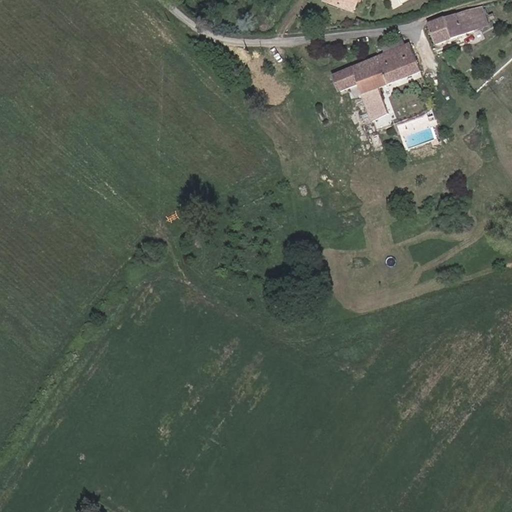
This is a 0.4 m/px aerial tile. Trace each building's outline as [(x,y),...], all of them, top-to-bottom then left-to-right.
[(327,0),(327,2),(354,12),(358,3),(360,3),(361,0),(327,0)] [(432,23),(439,44),(477,32),(474,23),(489,18),(484,6),(432,23)] [(492,27),(489,18),(474,23),(477,32),(492,27)] [(422,73),(412,46),(335,76),(341,92),(360,84),(374,120),(390,114),(380,89),(422,73)] [(331,106),(325,109),(331,122),(337,119),(331,106)]
